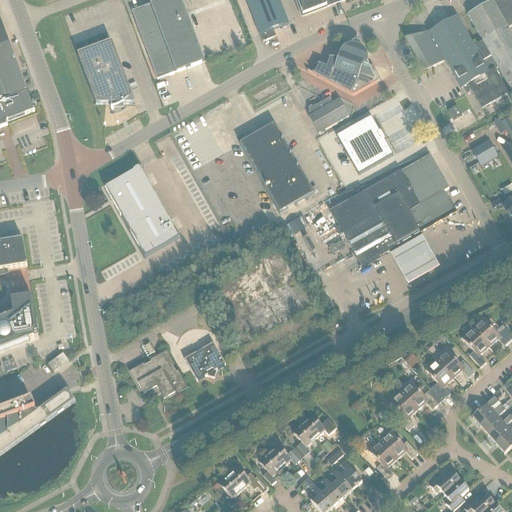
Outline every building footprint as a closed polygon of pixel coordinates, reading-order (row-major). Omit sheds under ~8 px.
[(181,0),(165,0),(131,13),(157,81),(205,63),(190,24),(188,18),(181,0)] [(275,36),(273,31),(288,25),(278,0),(245,0),(260,36),(263,43),(273,40),(275,36)] [(295,0),(298,7),(302,17),(305,16),(327,8),(325,5),(337,0),(340,0),(342,3),(348,0),(295,0)] [(429,34),(432,40),(461,90),(463,89),(467,95),(472,92),(482,110),(508,96),(494,71),(497,69),(511,95),(511,38),(507,29),(511,26),(511,0),(497,0),(492,3),(492,2),(467,16),(482,43),(474,48),(457,18),(429,34)] [(205,12),(188,18),(190,24),(207,18),(205,12)] [(24,117),(34,113),(0,20),(0,130),(7,128),(6,123),(24,116),(24,117)] [(432,40),(429,34),(428,33),(414,37),(415,38),(412,39),(411,43),(424,66),(430,63),(432,68),(432,69),(443,62),(431,40),(432,40)] [(112,109),(120,106),(135,105),(111,43),(77,56),(96,106),(111,106),(112,109)] [(362,51),(358,49),(353,48),(349,49),(344,51),(342,62),(329,60),(325,69),(318,66),(313,75),(307,72),(350,95),(353,96),(356,95),(380,81),(373,69),(373,68),(372,68),(363,66),(365,55),(362,51)] [(333,104),(330,99),(315,107),(314,107),(312,108),(312,109),(311,110),(311,117),(308,118),(318,135),(349,118),(339,101),(333,104)] [(454,123),(461,119),(456,109),(448,113),(454,123)] [(371,119),(336,138),(358,177),(393,157),(387,147),(384,143),(386,142),(380,132),(379,133),(371,119)] [(511,141),(511,140),(511,125),(508,119),(502,123),(511,141)] [(499,120),(493,124),(497,130),(503,126),(499,120)] [(279,215),(314,195),(274,126),(239,145),(279,215)] [(481,168),(497,159),(488,143),(471,153),(481,168)] [(511,166),(511,147),(511,145),(502,150),(511,166)] [(361,269),(455,216),(442,193),(449,190),(430,157),(330,213),(361,269)] [(180,240),(140,170),(105,190),(145,260),(180,240)] [(511,224),(511,193),(503,198),(507,205),(502,207),(511,224)] [(299,220),(288,226),(293,234),(294,237),(305,231),(304,228),(299,220)] [(422,238),(390,255),(409,289),(441,271),(422,238)] [(0,271),(27,267),(22,241),(0,244),(0,271)] [(0,323),(0,352),(34,340),(33,337),(38,335),(32,299),(11,303),(13,318),(0,323)] [(473,331),(488,349),(498,341),(504,349),(511,341),(511,339),(502,328),(495,335),(483,322),(473,331)] [(479,357),(488,349),(473,331),(462,341),(473,354),(469,357),(480,370),(486,365),(479,357)] [(214,380),(215,377),(213,377),(214,373),(225,367),(213,345),(184,361),(197,383),(206,378),(214,380)] [(149,346),(144,348),(149,357),(153,354),(149,346)] [(437,363),(452,381),(461,373),(468,380),(474,375),(463,363),(459,367),(447,354),(437,363)] [(48,366),(54,374),(69,363),(63,355),(48,366)] [(163,402),(185,390),(166,355),(131,375),(144,397),(152,392),(154,396),(159,394),(163,402)] [(411,355),(404,361),(407,364),(414,358),(411,355)] [(443,389),(452,381),(437,363),(426,373),(437,385),(430,392),(441,404),(450,396),(443,389)] [(511,399),(511,388),(508,383),(502,388),(511,399)] [(441,404),(430,392),(423,398),(411,385),(401,395),(417,413),(426,405),(432,412),(441,404)] [(0,453),(73,401),(69,395),(67,392),(37,414),(34,411),(35,411),(31,401),(0,413),(0,453)] [(408,421),(417,413),(401,395),(390,404),(401,417),(397,421),(408,433),(414,428),(408,421)] [(472,419),(480,429),(495,416),(494,415),(490,409),(497,403),(494,399),(486,406),(487,407),(472,419)] [(503,425),(502,424),(497,418),(505,412),(502,408),(494,415),(495,416),(480,429),(488,438),(503,425)] [(511,434),(510,433),(505,427),(511,421),(511,419),(510,417),(502,424),(503,425),(488,438),(496,447),(511,434)] [(303,427),(316,442),(325,434),(328,438),(336,431),(328,421),(320,428),(312,419),(303,427)] [(306,450),(316,442),(303,427),(293,436),(301,445),(297,449),(305,457),(305,458),(310,454),(306,450)] [(511,430),(510,433),(511,434),(496,447),(504,456),(511,449),(511,430)] [(380,444),(396,462),(405,454),(412,462),(418,456),(406,444),(402,448),(391,435),(380,444)] [(387,470),(396,462),(380,444),(369,454),(381,467),(377,470),(388,483),(394,478),(387,470)] [(326,445),(322,448),(328,455),(329,455),(332,452),(326,445)] [(299,463),(298,462),(292,455),(291,454),(287,457),(279,448),(269,457),(282,471),(291,463),(295,467),(299,463)] [(297,449),(294,451),(294,452),(301,459),(301,460),(305,457),(297,449)] [(294,452),(292,455),(298,462),(301,459),(294,452)] [(331,468),(343,457),(339,453),(327,463),(331,468)] [(273,480),(282,471),(269,457),(259,465),(267,474),(263,478),(272,488),(276,484),(273,480)] [(340,468),(345,473),(339,478),(352,493),(362,485),(344,464),(340,468)] [(369,478),(373,475),(368,470),(365,473),(369,478)] [(238,471),(229,479),(241,494),(251,486),(254,490),(256,488),(263,497),(268,493),(257,480),(255,481),(250,476),(246,479),(238,471)] [(331,476),(335,481),(330,486),(329,486),(343,501),(352,493),(339,478),(335,473),(331,476)] [(444,498),(460,483),(452,475),(445,481),(441,477),(429,488),(436,496),(440,493),(444,498)] [(221,490),(216,494),(222,500),(231,510),(236,506),(232,502),(241,494),(229,479),(219,488),(221,490)] [(312,493),(316,489),(308,481),(304,484),(312,493)] [(329,486),(330,486),(325,481),(321,485),(326,490),(320,494),(333,510),(343,501),(329,486)] [(460,483),(444,498),(448,503),(445,506),(450,511),(454,511),(464,503),(461,499),(468,492),(460,483)] [(320,494),(316,489),(312,493),(316,497),(310,502),(318,511),(330,511),(333,510),(320,494)] [(410,508),(416,502),(413,497),(406,503),(410,508)] [(488,511),(495,507),(487,498),(479,504),(475,500),(463,511),(464,511),(488,511)] [(191,509),(197,504),(195,501),(188,506),(191,509)]
